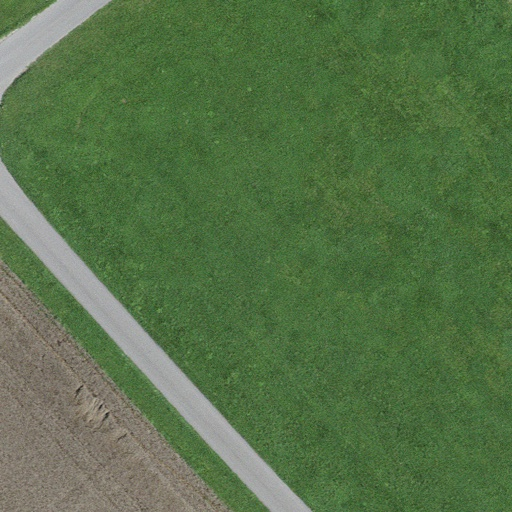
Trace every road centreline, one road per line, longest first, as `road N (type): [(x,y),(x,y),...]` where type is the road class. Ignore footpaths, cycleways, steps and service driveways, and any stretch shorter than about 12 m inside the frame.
road 1 (track): [(0,206),(285,511)]
road 2 (unclassified): [(0,82),(110,0)]
